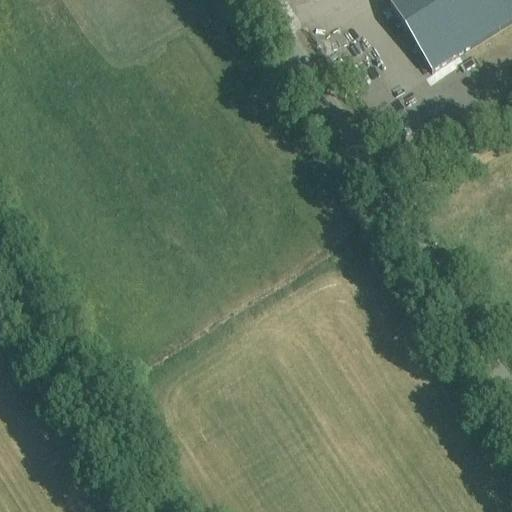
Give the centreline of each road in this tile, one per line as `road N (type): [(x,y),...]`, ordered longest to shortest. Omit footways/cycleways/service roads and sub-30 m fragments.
road 1 (unclassified): [(511,398),(261,0)]
road 2 (track): [(391,206),(511,133)]
